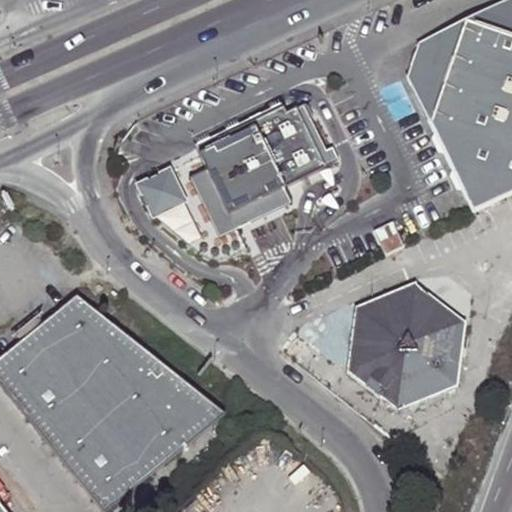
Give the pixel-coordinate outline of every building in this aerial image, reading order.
[(470,208),(511,186),(511,0),(490,0),(416,35),(410,56),(405,73),(470,208)] [(206,126),(214,144),(234,135),(233,127),(284,102),(288,108),(296,105),(323,162),(287,181),(292,192),(337,169),(298,82),(206,126)] [(234,135),(214,144),(201,150),(207,165),(195,172),(212,211),(230,203),(237,216),(253,210),(257,214),(294,196),(292,192),(287,181),(323,162),(296,105),(288,108),(284,102),(233,127),(234,135)] [(135,185),(150,215),(155,212),(179,201),(164,171),(135,185)] [(197,234),(179,201),(155,212),(174,246),(197,234)] [(218,225),(237,216),(230,203),(212,211),(218,225)] [(392,225),(373,234),(385,259),(404,250),(392,225)] [(408,315),(411,283),(354,305),(342,373),(359,386),(365,381),(379,394),(375,399),(393,414),(456,392),(466,323),(465,323),(434,334),(408,315)] [(465,323),(411,283),(408,315),(434,334),(465,323)] [(43,326),(19,346),(0,361),(0,384),(104,511),(109,511),(225,415),(77,298),(43,326)] [(13,339),(19,346),(43,326),(37,319),(13,339)] [(418,482),(413,464),(401,467),(406,485),(418,482)]
